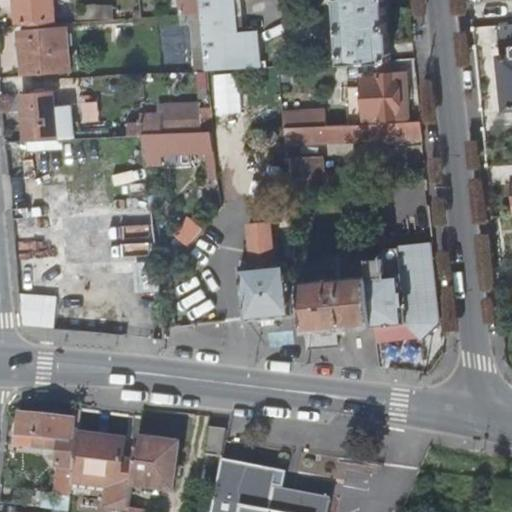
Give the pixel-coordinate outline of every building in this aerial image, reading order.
[(52,0),(16,0),(17,20),(54,19),(52,0)] [(183,0),(185,17),(192,16),(203,15),(201,0),(183,0)] [(209,71),(259,68),(257,33),(240,34),(236,0),(201,0),(203,15),(206,45),(209,71)] [(340,0),(343,46),(391,43),(387,0),(340,0)] [(83,9),(84,23),(118,21),(117,7),(83,9)] [(203,15),(192,16),(195,45),(206,45),(203,15)] [(511,21),(498,24),(505,108),(511,107),(511,21)] [(65,31),(42,32),(43,41),(20,41),(23,79),(28,79),(68,76),(65,31)] [(43,41),(42,32),(19,34),(20,41),(43,41)] [(392,60),(391,43),(343,46),(345,62),(392,60)] [(365,124),(383,123),(383,117),(397,116),(394,71),(379,72),(379,78),(363,79),(365,124)] [(25,143),(56,141),(59,141),(76,140),(74,111),(56,111),(55,96),(22,97),(25,124),(25,143)] [(325,108),(284,110),(285,128),(326,126),(325,108)] [(215,133),(213,110),(203,110),(204,119),(163,123),(163,116),(144,117),(144,125),(129,126),(129,137),(141,136),(215,133)] [(285,128),(287,144),(423,137),(421,121),(383,123),(365,124),(326,126),(285,128)] [(141,136),(146,176),(160,175),(160,163),(208,160),(209,186),(220,185),(215,133),(141,136)] [(25,143),(25,151),(59,150),(59,141),(56,141),(25,143)] [(317,158),(288,159),(290,187),(320,186),(317,158)] [(148,212),(48,219),(51,269),(152,262),(148,212)] [(232,269),(236,322),(282,317),(276,266),(264,267),(260,225),(241,227),(244,269),(232,269)] [(381,230),(365,231),(369,277),(374,326),(406,323),(401,255),(383,257),(381,230)] [(298,283),(303,333),(374,326),(369,277),(298,283)] [(21,326),(58,330),(55,298),(18,295),(21,326)] [(78,435),(79,432),(71,431),(72,423),(21,416),(19,435),(35,437),(34,447),(60,451),(57,468),(74,470),(78,435)] [(203,453),(221,457),(226,430),(208,427),(203,453)] [(107,507),(129,511),(129,509),(133,484),(135,463),(120,461),(123,441),(78,435),(74,470),(72,483),(110,488),(107,507)] [(181,443),(138,437),(135,463),(133,484),(174,490),(181,443)] [(511,482),(493,481),(491,508),(510,509),(511,483),(511,482)] [(329,511),(331,500),(275,488),(271,511),(241,506),(239,511),(329,511)] [(60,511),(68,511),(70,496),(44,492),(41,509),(46,510),(60,511)]
